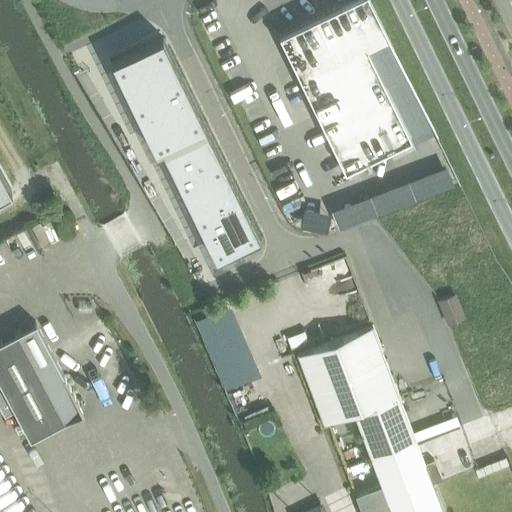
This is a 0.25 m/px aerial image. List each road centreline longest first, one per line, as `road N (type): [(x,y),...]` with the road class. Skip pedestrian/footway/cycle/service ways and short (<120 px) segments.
road 1 (unclassified): [(164,0),(276,242),(291,256),(350,238),(396,352)]
road 2 (unclassified): [(132,231),(98,253),(172,388),(226,511)]
road 3 (tertiary): [(401,0),(511,227)]
road 4 (unclassified): [(132,231),(148,213),(147,197),(56,52)]
road 5 (tertiary): [(511,154),(437,0)]
